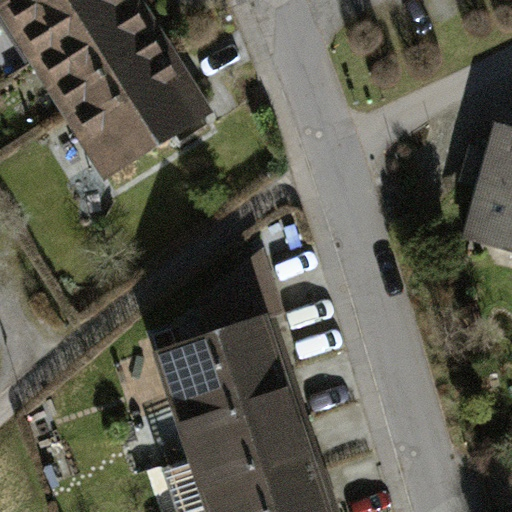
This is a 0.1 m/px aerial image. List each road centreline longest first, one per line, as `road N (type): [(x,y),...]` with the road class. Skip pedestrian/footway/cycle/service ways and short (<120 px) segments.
road 1 (residential): [(335,158),(146,296),(0,417)]
road 2 (residential): [(441,511),(335,158)]
road 3 (residential): [(335,158),(511,54)]
road 4 (residential): [(335,158),(293,30)]
